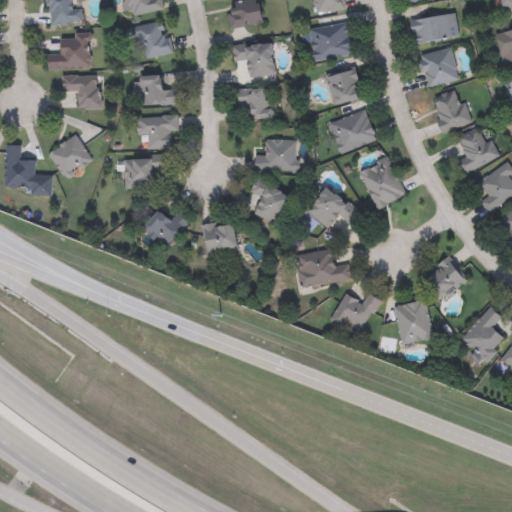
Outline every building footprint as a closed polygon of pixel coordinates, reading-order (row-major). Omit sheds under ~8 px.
[(171,53),(143,58),(140,40),(128,42),(125,28),(165,21),(171,53)] [(313,62),(307,30),(346,22),(352,54),(313,62)] [(91,32),(92,69),(47,69),(47,54),(59,54),(59,39),(71,39),(71,33),(91,32)] [(275,75),(247,77),(245,61),(233,62),(232,45),(272,42),(275,75)] [(361,99),(332,104),(326,74),(355,68),(361,99)] [(62,75),(100,74),(101,109),(80,109),(80,98),(72,98),(71,92),(62,92),(62,75)] [(132,76),(162,75),(163,86),(174,85),(175,105),(144,106),(143,96),(133,97),(132,76)] [(238,108),(237,90),(270,87),(272,118),(250,119),(250,107),(238,108)] [(376,142),(336,154),(326,123),(366,110),(376,142)] [(136,115),(177,115),(178,136),(168,136),(169,149),(148,149),(147,138),(137,138),(136,115)] [(46,154),(74,134),(93,160),(65,180),(46,154)] [(265,152),(265,140),(299,140),(299,172),(255,172),(255,152),(265,152)] [(3,189),(4,145),(20,145),(20,158),(37,158),(37,190),(3,189)] [(123,156),(163,155),(164,166),(154,166),(154,189),(124,189),(123,156)] [(406,196),(376,210),(357,170),(387,156),(406,196)] [(252,216),(259,197),(249,194),(254,180),(291,192),(279,225),(252,216)] [(352,228),(337,217),(328,229),(306,212),(326,186),(363,214),(352,228)] [(163,217),(178,211),(187,230),(155,245),(144,222),(162,214),(163,217)] [(201,226),(232,219),(238,248),(207,255),(201,226)] [(293,255),(333,248),(336,266),(348,264),(350,280),(299,288),(293,255)] [(467,280),(440,301),(422,278),(449,257),(467,280)] [(380,300),(363,330),(348,321),(344,329),(329,320),(345,292),(363,302),(368,293),(380,300)] [(392,306),(425,299),(434,339),(401,346),(392,306)] [(460,338),(488,306),(502,318),(494,327),(507,338),(482,367),(469,356),(474,351),(460,338)] [(511,373),(498,365),(511,341),(511,373)]
